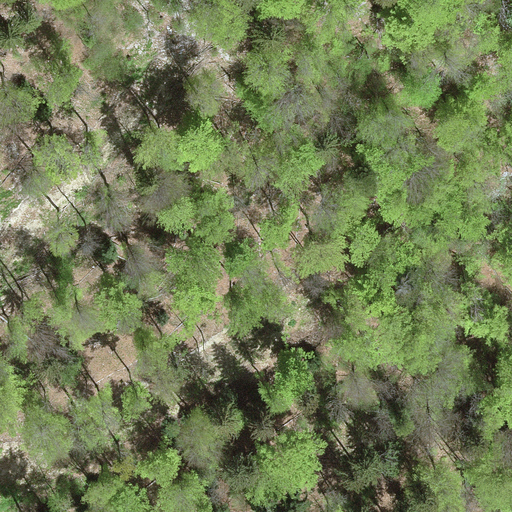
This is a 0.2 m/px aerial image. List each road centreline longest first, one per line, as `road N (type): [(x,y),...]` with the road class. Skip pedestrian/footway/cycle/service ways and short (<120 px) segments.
road 1 (track): [(0,476),(42,461),(241,349),(273,309)]
road 2 (track): [(0,255),(154,84)]
